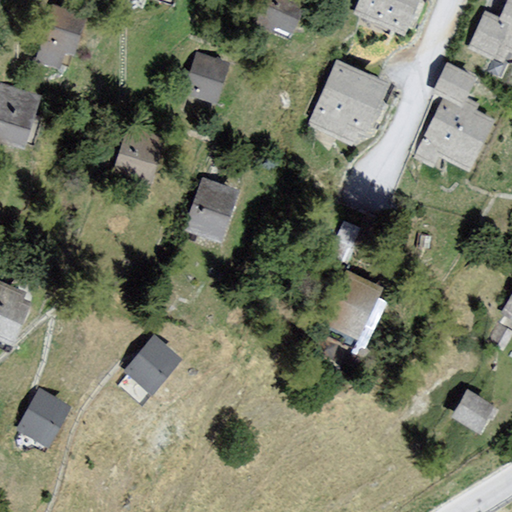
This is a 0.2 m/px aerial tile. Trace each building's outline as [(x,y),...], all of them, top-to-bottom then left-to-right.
[(319,0),(269,0),(263,18),(308,34),(319,0)] [(429,0),(368,0),(361,18),(415,39),(429,0)] [(96,16),(58,6),(44,60),(82,69),(96,16)] [(511,7),(508,16),(492,9),(475,48),(510,64),(511,59),(511,7)] [(238,62),(201,53),(192,94),(228,103),(238,62)] [(493,74),(456,55),(438,91),(450,96),(420,157),(438,166),(444,153),(480,171),(508,115),(480,101),(493,74)] [(394,84),(343,60),(314,123),(365,147),(394,84)] [(47,96),(3,83),(0,94),(0,144),(30,153),(47,96)] [(173,137),(135,124),(116,178),(155,191),(173,137)] [(248,191),(209,180),(194,230),(233,241),(248,191)] [(396,286),(352,270),(329,332),(373,348),(396,286)] [(46,296),(7,280),(0,297),(0,336),(26,347),(46,296)] [(153,336),(123,371),(151,395),(181,360),(153,336)] [(69,406),(39,389),(18,428),(47,444),(69,406)] [(507,409),(476,391),(460,418),(490,436),(507,409)]
